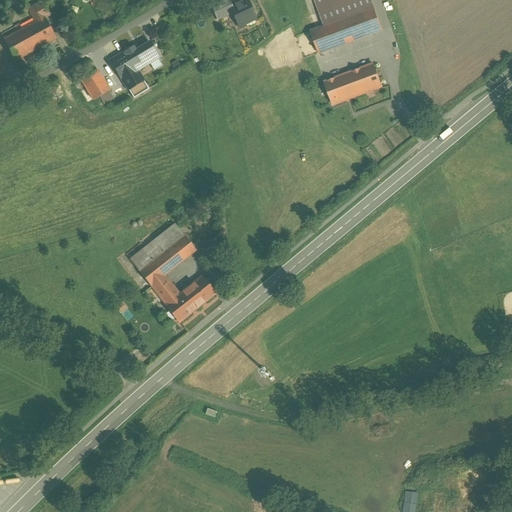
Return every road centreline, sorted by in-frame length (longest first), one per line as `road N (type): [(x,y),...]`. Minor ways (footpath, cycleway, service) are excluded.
road 1 (secondary): [(18,511),(158,379),(511,85)]
road 2 (unclassified): [(161,0),(0,90)]
